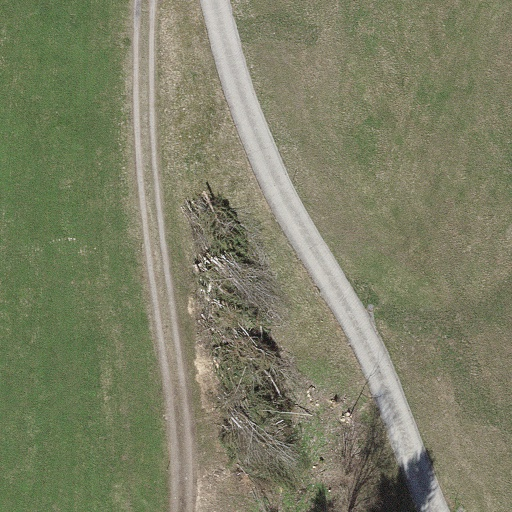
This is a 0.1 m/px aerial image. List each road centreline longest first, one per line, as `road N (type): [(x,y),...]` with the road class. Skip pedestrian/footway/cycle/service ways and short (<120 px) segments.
road 1 (track): [(222,0),(280,180),(399,400),(441,511)]
road 2 (track): [(155,0),(154,177),(193,446),(193,511)]
